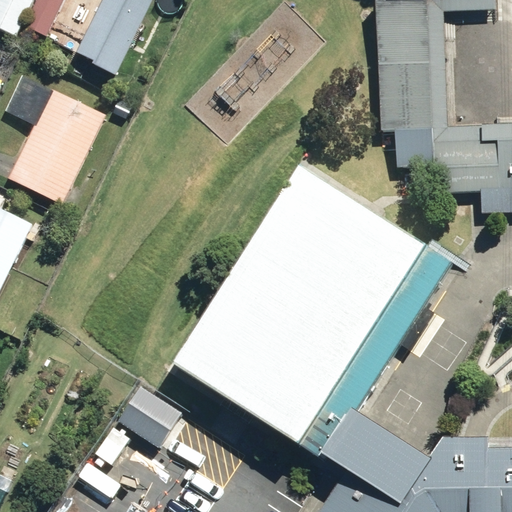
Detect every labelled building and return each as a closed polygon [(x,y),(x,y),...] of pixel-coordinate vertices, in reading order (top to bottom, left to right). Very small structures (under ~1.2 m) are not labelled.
[(0,0),(0,31),(18,40),(37,0),(0,0)] [(41,0),(27,31),(50,42),(69,0),(41,0)] [(98,71),(120,81),(159,2),(154,0),(109,0),(81,59),(99,68),(98,71)] [(434,144),(428,0),(376,0),(382,132),(397,131),(398,170),(434,168),(435,194),(500,192),(497,142),(434,144)] [(12,184),(67,211),(110,122),(56,95),(12,184)] [(115,117),(128,124),(134,110),(121,104),(115,117)] [(302,168),(176,365),(318,455),(320,451),(408,324),(451,262),(302,168)] [(0,306),(37,232),(0,213),(0,306)] [(445,438),(431,459),(351,412),(320,451),(346,469),(319,511),(511,511),(511,438),(475,438),(445,438)] [(0,511),(1,511),(17,480),(2,472),(0,475),(0,511)]
